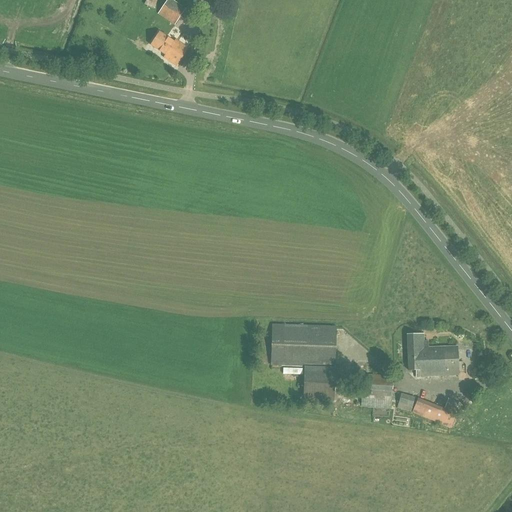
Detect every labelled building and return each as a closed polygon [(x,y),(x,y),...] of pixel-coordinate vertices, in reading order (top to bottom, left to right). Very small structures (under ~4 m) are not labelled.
[(157,1),(154,0),(146,0),(144,5),(154,9),(157,1)] [(185,9),(172,0),(167,0),(158,14),(175,25),(185,9)] [(176,66),(188,48),(176,39),(174,42),(160,32),(151,45),(165,55),(164,58),(176,66)] [(333,404),(336,327),(272,324),(271,365),(304,366),(303,403),(333,404)] [(416,377),(459,375),(457,346),(424,348),(423,334),(407,335),(408,371),(416,370),(416,377)] [(392,376),(363,375),(362,407),(379,407),(392,408),(392,376)] [(415,398),(401,394),(398,403),(412,407),(415,398)] [(455,414),(418,398),(412,412),(450,428),(455,414)] [(456,413),(460,403),(449,399),(445,409),(456,413)]
